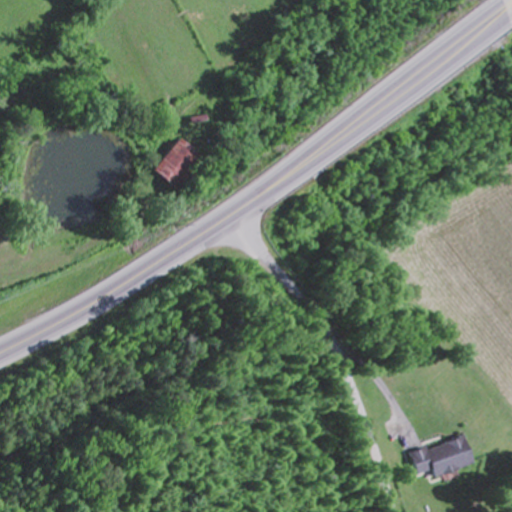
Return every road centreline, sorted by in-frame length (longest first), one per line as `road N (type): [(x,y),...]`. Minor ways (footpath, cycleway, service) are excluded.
road 1 (trunk): [(0,354),(79,314),(226,218),(499,8)]
road 2 (residential): [(399,511),(337,345),(226,218)]
